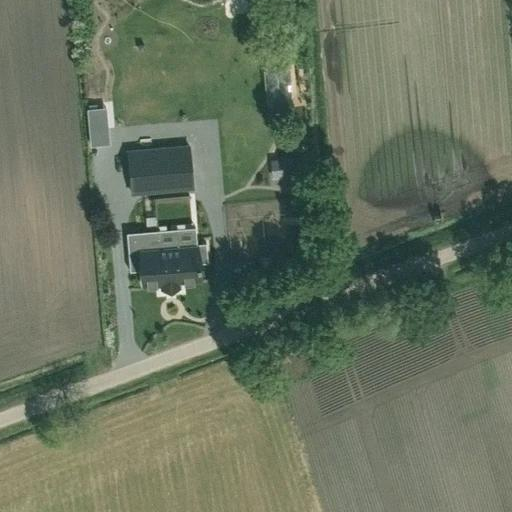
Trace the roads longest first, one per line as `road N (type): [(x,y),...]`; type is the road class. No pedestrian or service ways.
road 1 (unclassified): [(0,419),(511,230)]
road 2 (unknown): [(228,335),(205,157)]
